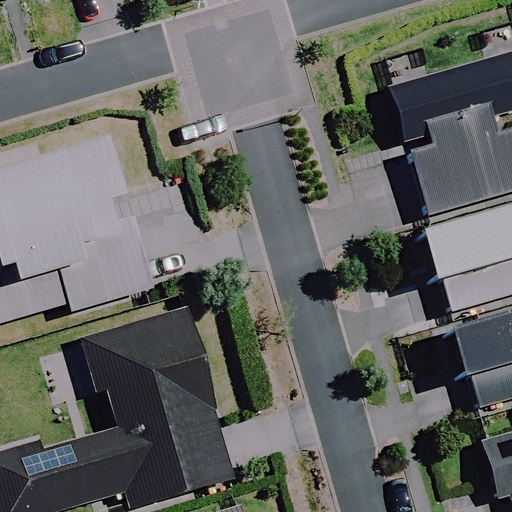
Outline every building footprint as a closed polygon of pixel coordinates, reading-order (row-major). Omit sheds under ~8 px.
[(511,53),(388,89),(424,216),(511,191),(511,128),(492,134),(487,116),(511,108),(511,53)] [(142,298),(116,196),(102,145),(34,163),(30,148),(0,155),(0,329),(61,313),(62,319),(142,298)] [(511,209),(424,233),(416,235),(422,256),(428,280),(438,277),(448,312),(511,295),(511,209)] [(233,478),(184,308),(78,338),(94,395),(102,392),(114,433),(41,453),(39,446),(0,457),(0,511),(67,511),(123,496),(127,508),(233,478)] [(511,312),(443,331),(455,377),(466,374),(475,406),(511,396),(511,312)] [(511,511),(511,437),(475,448),(491,507),(500,504),(502,511),(511,511)]
